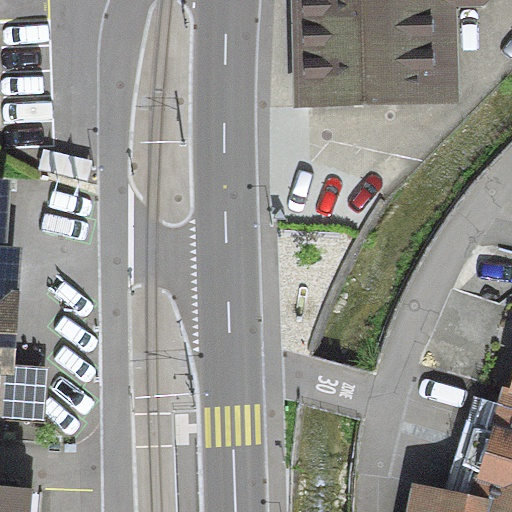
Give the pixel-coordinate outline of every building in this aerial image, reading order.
[(285,0),(287,102),(449,97),(446,0),(285,0)] [(0,376),(21,377),(22,367),(27,248),(8,247),(11,176),(0,175),(0,376)] [(21,377),(0,376),(0,421),(44,424),(47,369),(22,367),(21,377)] [(511,511),(511,389),(477,502),(425,490),(420,511),(511,511)] [(0,511),(24,511),(26,486),(0,483),(0,511)]
